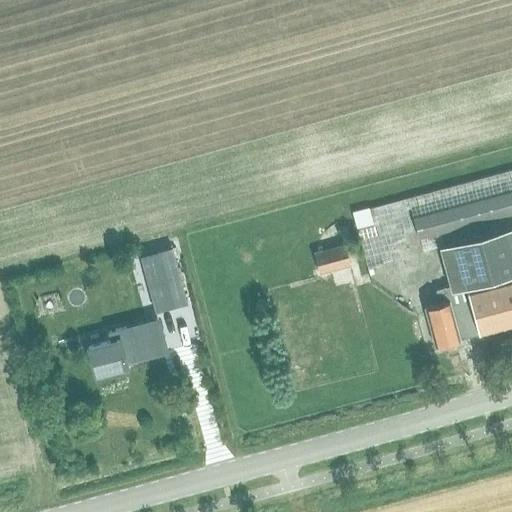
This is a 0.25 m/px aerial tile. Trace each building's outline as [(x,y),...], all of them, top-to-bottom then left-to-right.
[(511,189),(412,217),(418,237),(436,232),(450,284),(435,288),(439,302),(424,306),(435,344),(459,338),(459,336),(478,331),(478,332),(511,323),(511,189)] [(369,207),(353,211),(356,222),(372,218),(369,207)] [(315,250),(319,270),(351,262),(346,243),(315,250)] [(172,245),(139,254),(154,310),(187,301),(172,245)] [(112,338),(88,344),(95,373),(127,364),(124,356),(132,354),(133,357),(166,349),(157,316),(109,329),(112,338)]
